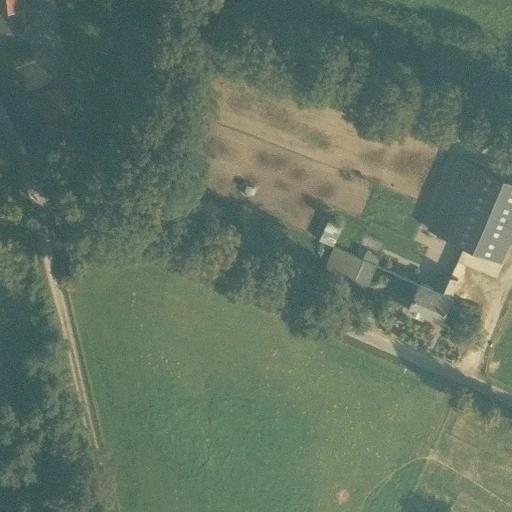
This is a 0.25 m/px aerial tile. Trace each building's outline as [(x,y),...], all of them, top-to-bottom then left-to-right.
[(0,0),(0,32),(25,30),(23,18),(24,18),(21,0),(0,0)] [(57,81),(31,91),(43,122),(70,112),(57,81)] [(511,177),(459,155),(428,229),(501,260),(511,234),(511,177)] [(319,240),(334,246),(324,270),(365,287),(375,264),(341,249),(350,228),(328,219),(319,240)] [(84,250),(84,249),(84,248),(83,249),(80,241),(80,240),(70,245),(71,246),(75,253),(75,254),(79,257),(84,254),(84,250)] [(436,289),(420,282),(408,310),(424,317),(425,313),(442,320),(452,296),(451,296),(458,279),(442,273),(436,289)]
